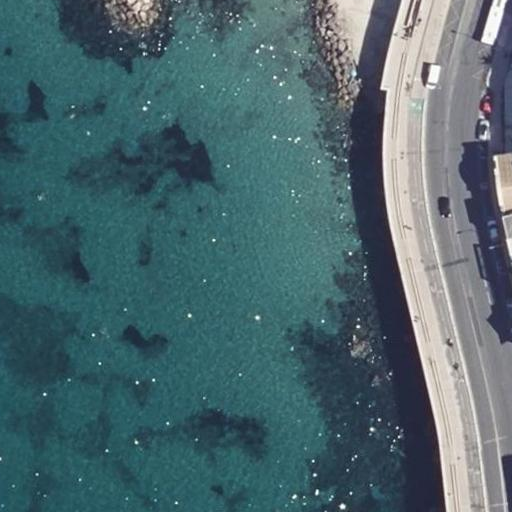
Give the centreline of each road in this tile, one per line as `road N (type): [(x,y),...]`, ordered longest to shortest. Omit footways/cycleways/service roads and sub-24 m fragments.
road 1 (secondary): [(458,0),(438,83),(434,170),(495,511)]
road 2 (secondary): [(511,415),(463,163),(469,86),(494,0)]
